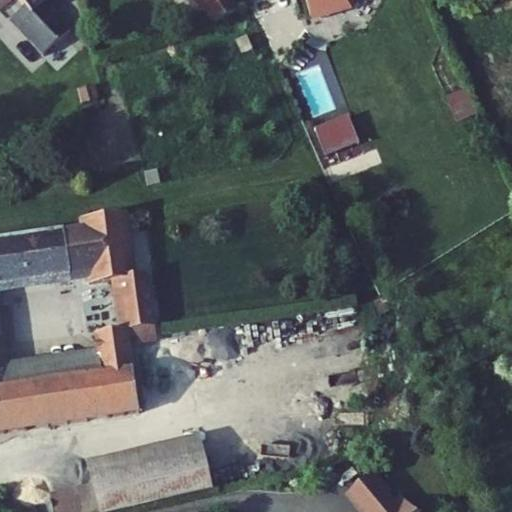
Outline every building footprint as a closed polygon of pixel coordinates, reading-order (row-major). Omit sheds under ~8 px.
[(20,0),(57,35),(69,23),(49,1),(50,0),(20,0)] [(205,0),(222,22),(237,10),(230,0),(205,0)] [(311,0),(316,14),(321,13),(324,14),(329,15),(337,12),(341,9),(343,5),(353,3),(354,0),(311,0)] [(468,89),(448,95),(455,116),(474,110),(468,89)] [(315,127),(326,156),(361,142),(349,114),(315,127)] [(144,270),(132,211),(85,221),(87,229),(0,246),(0,336),(4,336),(0,310),(0,293),(93,274),(94,282),(124,276),(133,326),(103,331),(106,346),(110,369),(13,389),(9,366),(7,353),(0,354),(0,436),(151,408),(137,325),(163,321),(153,268),(144,270)] [(106,346),(9,366),(13,389),(110,369),(106,346)] [(73,495),(6,508),(6,511),(125,511),(226,485),(211,430),(101,459),(106,482),(71,489),(73,495)] [(374,511),(430,511),(412,491),(404,498),(380,471),(357,491),(374,511)]
